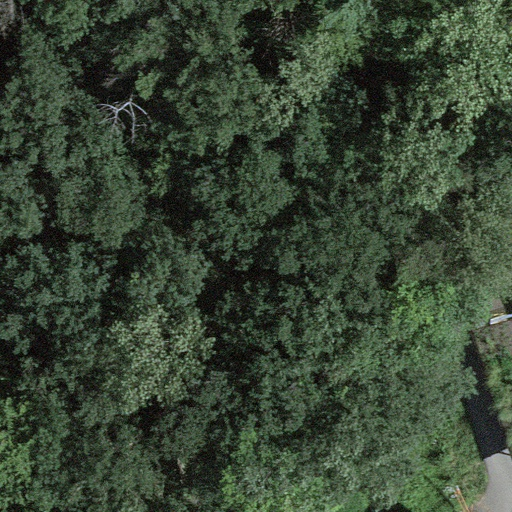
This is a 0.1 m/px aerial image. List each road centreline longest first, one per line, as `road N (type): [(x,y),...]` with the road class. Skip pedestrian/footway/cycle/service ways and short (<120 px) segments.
road 1 (track): [(208,511),(275,456),(421,254),(511,80)]
road 2 (track): [(92,511),(0,396)]
